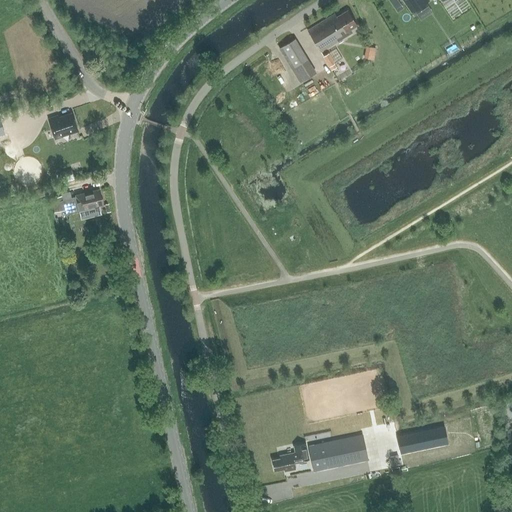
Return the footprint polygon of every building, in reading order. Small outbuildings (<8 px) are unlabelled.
[(391,0),(396,9),(403,5),(400,0),(391,0)] [(405,0),(407,2),(405,3),(411,12),(411,13),(429,0),(428,0),(405,0)] [(320,52),(337,41),(338,43),(343,40),(341,38),(352,32),(350,30),(357,26),(347,10),(337,17),(335,14),(335,13),(307,31),(320,52)] [(317,72),(297,36),(280,46),(300,81),(317,72)] [(367,44),(364,56),(375,59),(378,46),(367,44)] [(336,61),(342,58),(338,50),(332,53),(336,61)] [(328,53),(323,57),(329,67),(334,63),(328,53)] [(43,107),(46,105),(44,101),(36,104),(38,110),(43,108),(43,107)] [(57,116),(49,119),(55,137),(77,130),(71,114),(58,118),(57,116)] [(64,181),(75,178),(73,171),(62,174),(64,181)] [(66,213),(78,210),(79,212),(103,206),(102,204),(103,203),(102,200),(101,199),(98,189),(74,195),(75,198),(71,199),(69,192),(61,194),(62,196),(51,199),(54,212),(65,209),(66,213)] [(345,417),(354,415),(348,389),(339,391),(345,417)] [(331,393),(336,419),(345,417),(339,391),(331,393)] [(328,421),(336,419),(331,393),(323,395),(328,421)] [(314,397),(320,423),(328,421),(323,395),(314,397)] [(306,398),(311,424),(320,423),(314,397),(306,398)] [(302,426),(311,424),(306,398),(297,400),(302,426)] [(398,438),(401,454),(448,445),(445,428),(398,438)] [(272,460),(275,470),(284,468),(285,470),(289,469),(289,470),(295,469),(293,462),(297,461),(311,458),(314,471),(367,460),(362,434),(309,445),(309,446),(306,447),(305,443),(294,446),(295,452),(280,455),(280,458),(272,460)]
